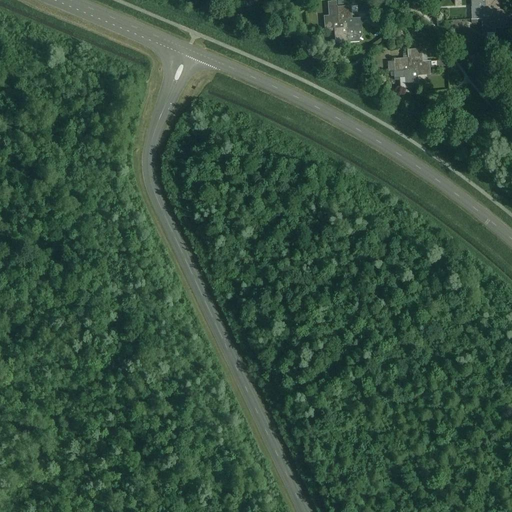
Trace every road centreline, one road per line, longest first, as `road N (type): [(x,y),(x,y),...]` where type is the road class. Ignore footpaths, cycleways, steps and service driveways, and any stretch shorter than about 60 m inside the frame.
road 1 (unclassified): [(301,511),(148,189),(145,149),(188,50)]
road 2 (tertiary): [(511,240),(388,148),(297,96),(188,50)]
road 3 (tertiary): [(188,50),(67,0)]
